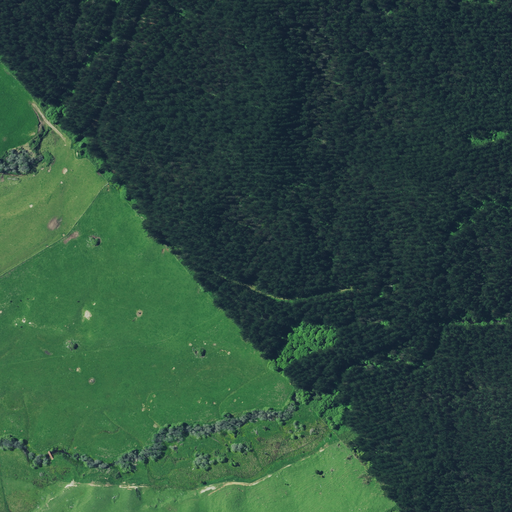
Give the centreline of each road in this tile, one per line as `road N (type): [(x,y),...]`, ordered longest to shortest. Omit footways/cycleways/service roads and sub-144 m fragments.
road 1 (track): [(511,299),(367,317),(307,295),(258,291),(215,267),(159,215),(90,116)]
road 2 (track): [(0,275),(63,217),(90,116)]
road 3 (track): [(90,116),(151,0)]
